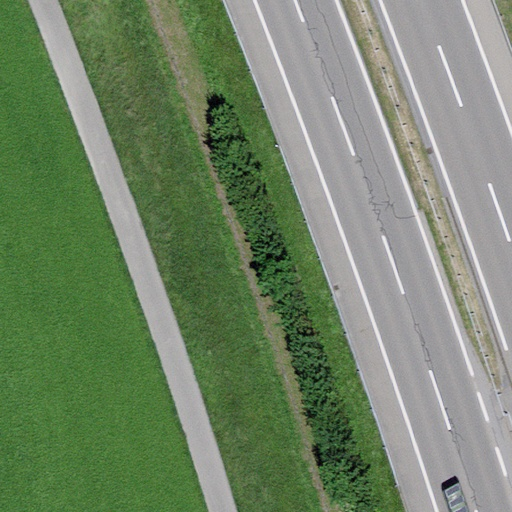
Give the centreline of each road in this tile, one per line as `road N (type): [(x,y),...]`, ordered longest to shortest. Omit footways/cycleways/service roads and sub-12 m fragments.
road 1 (track): [(240,511),(160,233),(54,0)]
road 2 (motorway): [(294,0),(415,317),(476,511)]
road 3 (motorway): [(511,245),(423,0)]
